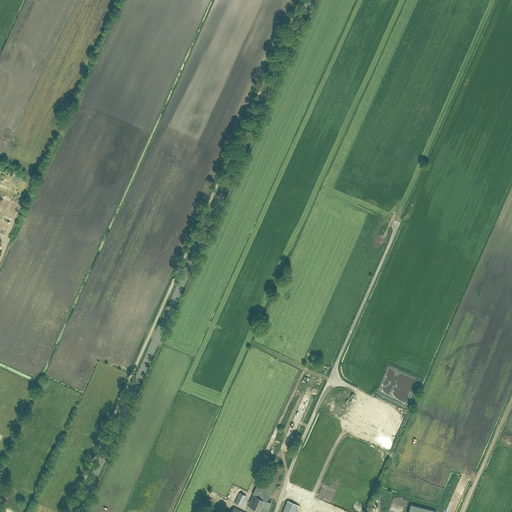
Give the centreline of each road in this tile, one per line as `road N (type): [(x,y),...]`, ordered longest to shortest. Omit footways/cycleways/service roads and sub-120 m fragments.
road 1 (secondary): [(77,511),(309,0)]
road 2 (unclassified): [(462,511),(511,397)]
